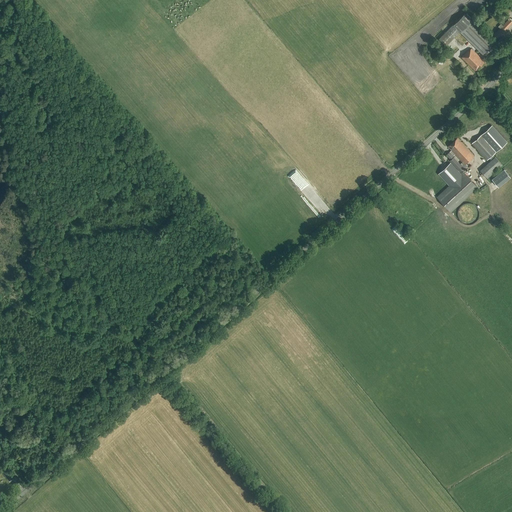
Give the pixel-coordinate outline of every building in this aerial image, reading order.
[(439,39),(446,45),(460,31),(483,54),(494,42),(465,13),(453,25),(439,39)] [(511,20),(510,19),(494,34),(498,38),(511,23),(511,20)] [(471,48),(462,57),(475,70),(484,62),(471,48)] [(492,126),(472,144),(487,160),(506,142),(492,126)] [(450,161),(460,172),(467,165),(466,163),(474,156),(458,137),(448,146),(451,151),(456,155),(462,162),(460,164),(454,157),(450,161)] [(456,155),(451,151),(450,152),(449,152),(446,155),(450,159),(455,155),(455,156),(456,155)] [(495,157),(481,170),(487,178),(502,164),(495,157)] [(439,174),(450,185),(437,197),(451,212),(478,187),(464,172),(461,175),(450,163),(439,174)] [(498,186),(509,176),(504,170),(492,179),(498,186)] [(458,211),(458,214),(458,217),(460,219),(462,221),(464,223),(467,224),(470,224),(472,223),(475,222),(477,220),(478,217),(479,215),(479,212),(478,209),(477,207),(475,205),(473,204),(470,203),(468,203),(465,203),(463,205),(461,206),(459,208),(458,211)] [(2,471),(9,481),(15,477),(8,467),(2,471)]
